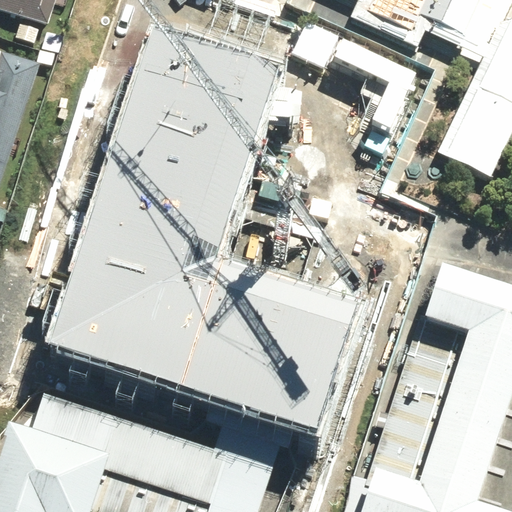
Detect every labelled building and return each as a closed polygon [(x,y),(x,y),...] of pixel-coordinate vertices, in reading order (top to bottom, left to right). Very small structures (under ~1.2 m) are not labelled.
[(0,0),(0,20),(16,25),(42,33),(49,7),(61,11),(64,0),(0,0)] [(372,0),(344,0),(357,6),(350,25),(417,56),(424,39),(482,65),(435,159),(445,165),(510,28),(498,30),(488,53),(462,41),(417,20),(409,36),(369,18),(376,2),(372,0)] [(372,0),(376,2),(369,18),(409,36),(417,20),(462,41),(481,0),(372,0)] [(511,28),(510,28),(445,165),(490,186),(511,138),(511,28)] [(269,72),(147,31),(40,346),(324,442),(355,350),(193,295),(269,72)] [(0,174),(32,70),(0,60),(0,174)] [(511,302),(440,280),(425,324),(419,322),(387,420),(379,417),(374,432),(382,435),(366,486),(364,492),(369,494),(363,511),(477,511),(511,405),(511,302)] [(0,511),(259,511),(280,451),(222,432),(213,457),(44,402),(30,443),(8,436),(0,460),(0,511)] [(364,492),(366,486),(352,482),(342,511),(363,511),(369,494),(364,492)]
